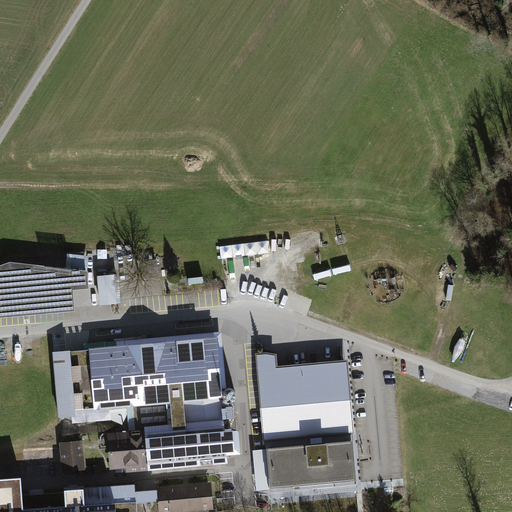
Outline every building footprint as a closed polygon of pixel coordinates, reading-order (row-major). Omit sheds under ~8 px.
[(268,241),(221,244),(221,255),(269,253),(268,241)] [(0,267),(0,319),(75,312),(73,290),(89,288),(87,271),(11,264),(0,267)] [(98,271),(99,301),(119,300),(117,270),(98,271)] [(150,347),(56,356),(62,417),(92,414),(132,410),(134,430),(108,433),(111,469),(146,465),(145,459),(161,457),(235,450),(234,440),(230,392),(219,393),(216,356),(214,341),(150,347)] [(277,355),(258,356),(265,442),(355,434),(349,361),(278,368),(277,355)] [(356,441),(267,448),(270,485),(271,490),(359,482),(357,452),(356,441)] [(84,442),(59,443),(61,470),(86,468),(84,442)] [(158,499),(157,489),(135,490),(135,484),(76,488),(64,489),(66,507),(23,510),(23,502),(21,477),(0,478),(0,511),(137,511),(136,501),(158,499)] [(157,489),(158,499),(158,511),(176,511),(214,509),(211,482),(205,482),(187,484),(162,486),(157,486),(157,489)]
